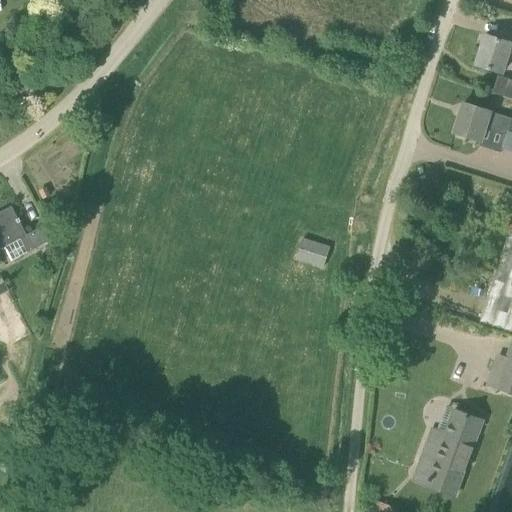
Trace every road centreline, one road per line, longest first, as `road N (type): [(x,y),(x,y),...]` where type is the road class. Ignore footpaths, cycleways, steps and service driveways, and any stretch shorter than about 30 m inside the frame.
road 1 (unclassified): [(348,511),(377,265),(393,187),(453,0)]
road 2 (unclassified): [(0,159),(74,100),(159,0)]
